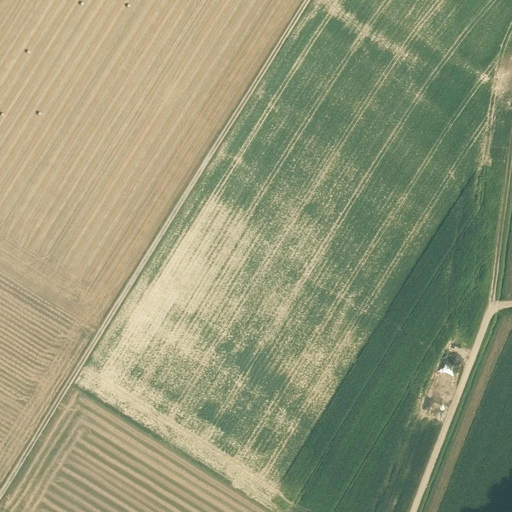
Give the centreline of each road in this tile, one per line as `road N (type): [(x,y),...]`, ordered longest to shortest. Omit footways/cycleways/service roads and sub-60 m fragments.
road 1 (track): [(308,0),(0,500)]
road 2 (track): [(413,511),(489,308),(511,306)]
road 3 (track): [(489,308),(511,184)]
